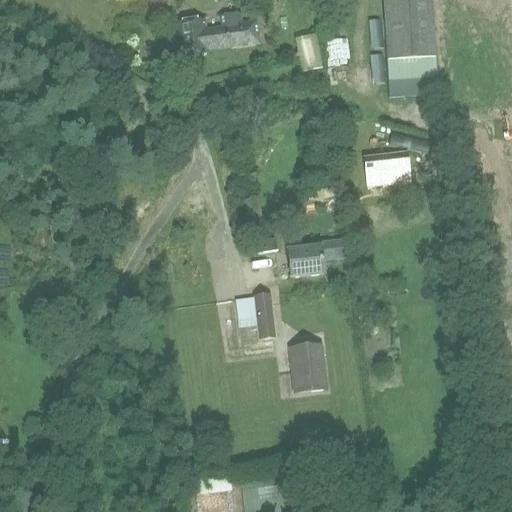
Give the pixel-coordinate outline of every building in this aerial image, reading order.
[(171,7),(169,0),(129,0),(130,1),(134,0),(147,0),(149,11),(171,7)] [(381,0),(386,62),(435,60),(431,0),(381,0)] [(219,16),(220,29),(205,31),(204,20),(173,24),(178,59),(209,54),(208,52),(259,45),(256,22),(241,24),(240,13),(219,16)] [(364,154),(368,184),(411,179),(408,149),(364,154)] [(300,245),(301,250),(286,252),(289,280),(323,276),(321,264),(348,261),(346,240),(300,245)] [(237,330),(256,328),(257,342),(275,341),(270,296),(252,298),(252,300),(234,302),(237,330)] [(321,347),(289,351),(293,395),(326,391),(321,347)]
